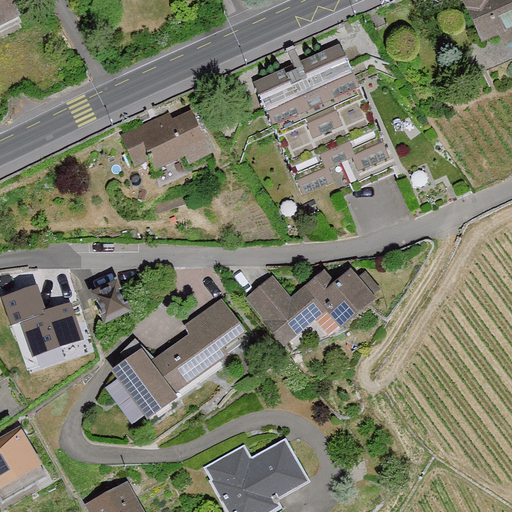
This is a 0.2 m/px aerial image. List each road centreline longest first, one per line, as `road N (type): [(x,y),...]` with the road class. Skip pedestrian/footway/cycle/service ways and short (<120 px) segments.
road 1 (residential): [(511,187),(354,248),(0,262)]
road 2 (secondary): [(327,0),(0,150)]
